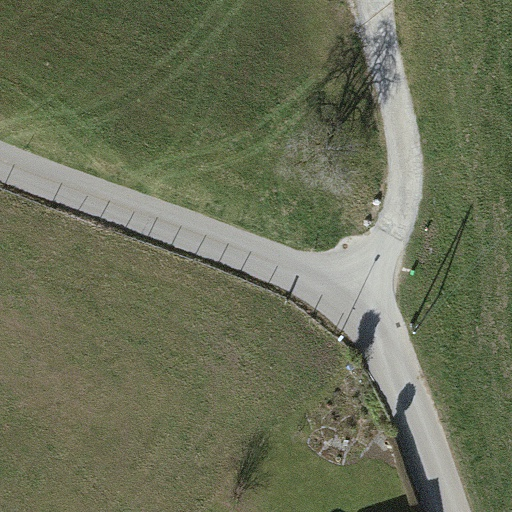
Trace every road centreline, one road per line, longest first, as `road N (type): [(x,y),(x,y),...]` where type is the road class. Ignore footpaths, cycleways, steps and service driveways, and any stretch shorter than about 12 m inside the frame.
road 1 (residential): [(0,162),(282,265),(345,301),(393,367),(446,511)]
road 2 (track): [(345,301),(403,196),(403,139),(372,0)]
